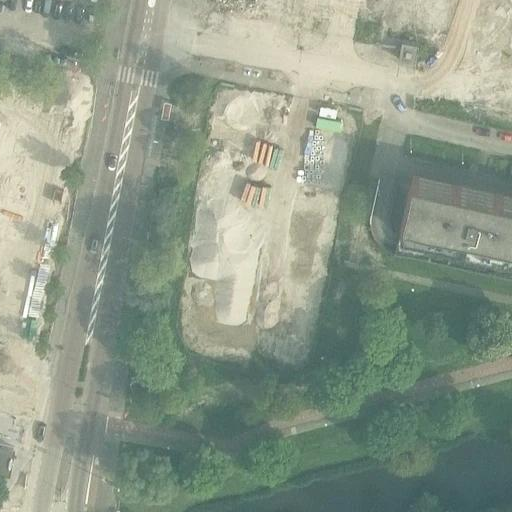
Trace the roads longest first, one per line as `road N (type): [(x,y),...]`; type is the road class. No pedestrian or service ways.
road 1 (tertiary): [(87,417),(161,0)]
road 2 (tertiary): [(139,0),(64,413)]
